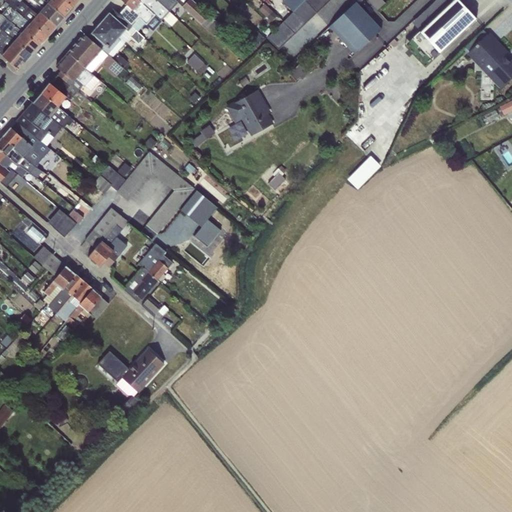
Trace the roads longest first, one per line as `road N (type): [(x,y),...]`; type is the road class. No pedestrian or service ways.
road 1 (residential): [(196,357),(0,187)]
road 2 (secondary): [(0,110),(97,0)]
